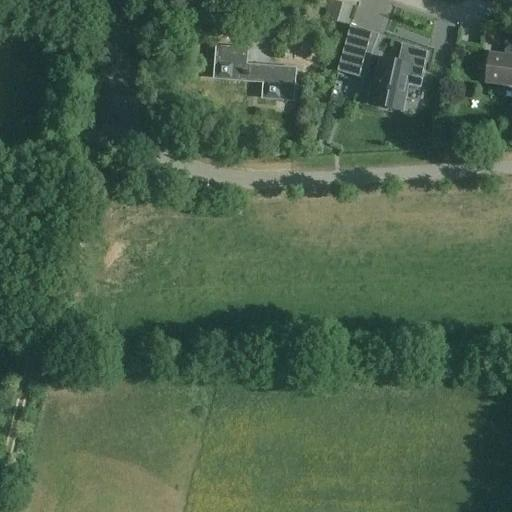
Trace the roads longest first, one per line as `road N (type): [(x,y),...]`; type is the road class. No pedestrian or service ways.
road 1 (unclassified): [(511,167),(246,181),(178,165),(140,133),(122,100),(114,64),(126,0)]
road 2 (track): [(33,292),(39,225),(122,100)]
road 3 (track): [(0,477),(34,334),(33,292)]
